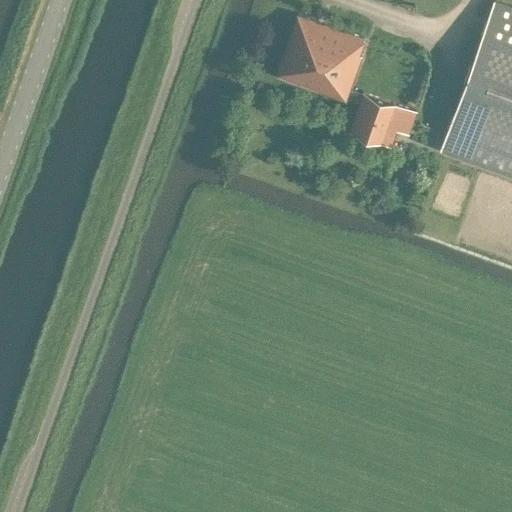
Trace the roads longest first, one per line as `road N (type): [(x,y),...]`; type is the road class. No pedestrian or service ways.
road 1 (unclassified): [(16,511),(194,0)]
road 2 (tertiary): [(0,163),(56,0)]
